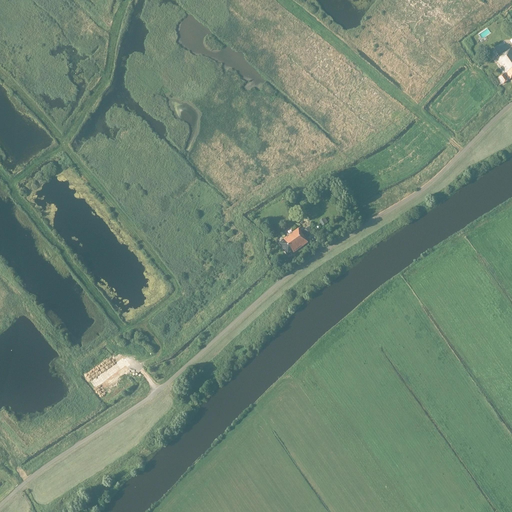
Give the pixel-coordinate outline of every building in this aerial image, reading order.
[(477,33),(480,39),(490,33),(487,28),(477,33)] [(506,53),(506,52),(496,59),(504,71),(505,73),(504,74),(503,74),(498,78),(502,84),(508,80),(509,79),(510,79),(511,77),(511,51),(511,49),(506,53)] [(304,237),(301,232),(298,229),(280,241),(281,242),(278,244),(287,256),(290,254),(291,255),(307,243),(305,239),(304,237)] [(115,359),(103,367),(107,372),(109,371),(111,375),(107,377),(110,380),(114,377),(112,375),(123,368),(121,365),(120,366),(115,359)] [(87,379),(96,393),(101,390),(99,387),(98,388),(96,385),(98,384),(96,380),(97,380),(94,375),(87,379)]
